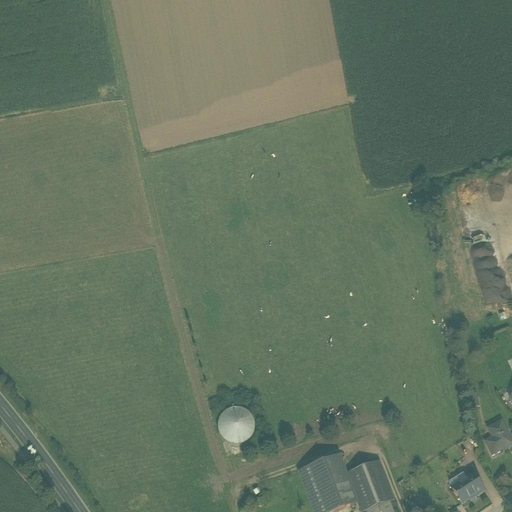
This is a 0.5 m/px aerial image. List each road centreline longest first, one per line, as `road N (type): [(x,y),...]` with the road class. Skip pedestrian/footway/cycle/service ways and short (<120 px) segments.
road 1 (track): [(107,0),(171,304),(227,478)]
road 2 (secondary): [(79,511),(0,406)]
